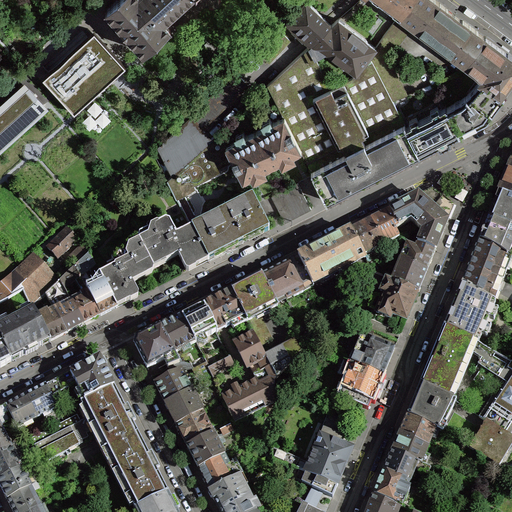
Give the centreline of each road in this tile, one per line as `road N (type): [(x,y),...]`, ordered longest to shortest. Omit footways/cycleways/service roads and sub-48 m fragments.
road 1 (residential): [(507,129),(108,335)]
road 2 (residential): [(347,511),(507,129)]
road 3 (residential): [(108,335),(198,511)]
road 4 (residential): [(108,335),(0,392)]
